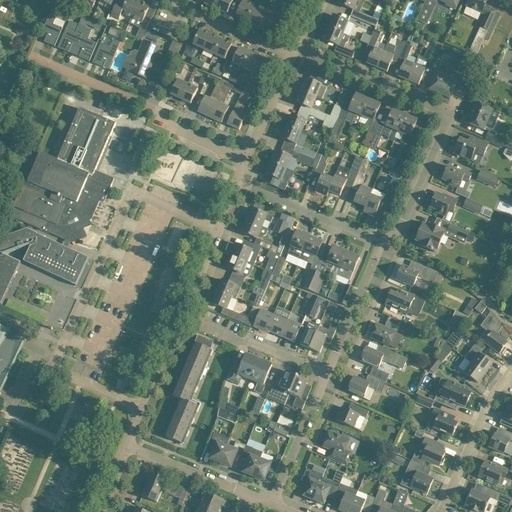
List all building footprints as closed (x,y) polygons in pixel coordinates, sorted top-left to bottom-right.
[(83,0),(82,4),(93,9),(96,0),(100,2),(99,5),(109,10),(113,0),(83,0)] [(121,14),(132,18),(139,2),(135,0),(127,0),(124,6),(117,3),(113,12),(111,16),(119,19),(121,14)] [(216,9),(220,0),(206,0),(205,4),(216,9)] [(220,0),(216,9),(227,14),(233,0),(220,0)] [(236,16),(245,20),(252,5),(254,6),(256,2),(252,0),(244,0),(244,1),(243,1),(236,16)] [(357,0),(340,0),(338,4),(348,8),(353,10),(357,0)] [(428,0),(435,3),(436,0),(438,0),(456,8),(459,0),(428,0)] [(469,0),(466,6),(486,15),(481,27),(468,55),(475,58),(488,30),(492,22),(493,21),(496,13),(497,11),(485,6),(487,0),(469,0)] [(139,2),(132,18),(137,21),(134,26),(145,31),(151,18),(146,16),(150,7),(139,2)] [(246,23),(252,26),(259,11),(253,8),(254,6),(252,5),(245,20),(247,21),(246,23)] [(252,26),(261,30),(270,11),(265,9),(264,13),(259,11),(252,26)] [(261,30),(268,33),(276,15),(275,15),(275,14),(270,11),(261,30)] [(354,18),(372,25),(376,27),(379,21),(357,12),(354,18)] [(50,13),(42,32),(48,34),(44,42),(55,47),(62,29),(53,25),(57,16),(50,13)] [(493,21),(492,22),(496,25),(501,15),(496,13),(493,21)] [(276,15),(268,33),(275,37),(276,35),(279,36),(286,20),(276,15)] [(334,16),(328,28),(343,34),(348,22),(334,16)] [(66,30),(58,48),(69,53),(72,45),(77,47),(85,28),(79,25),(75,34),(66,30)] [(24,34),(25,31),(24,28),(19,26),(17,27),(15,30),(17,33),(21,35),(24,34)] [(398,33),(404,35),(406,29),(400,27),(398,33)] [(85,28),(77,47),(82,49),(79,57),(89,62),(97,44),(88,40),(92,31),(85,28)] [(343,34),(328,28),(323,40),(337,46),(334,52),(352,60),(355,53),(344,48),(346,43),(347,42),(350,37),(343,34)] [(193,45),(204,50),(211,35),(200,30),(193,45)] [(367,64),(377,68),(384,52),(387,46),(377,42),(381,33),(374,30),(371,37),(368,45),(365,51),(371,54),(367,64)] [(117,31),(114,37),(120,39),(123,33),(117,31)] [(149,32),(146,38),(155,42),(158,36),(149,32)] [(364,34),(361,41),(368,45),(371,37),(364,34)] [(204,50),(214,55),(221,40),(211,35),(204,50)] [(427,38),(420,35),(417,41),(424,44),(427,38)] [(101,43),(93,63),(103,68),(107,59),(112,62),(120,43),(114,40),(111,47),(101,43)] [(221,40),(214,55),(225,60),(232,45),(221,40)] [(144,41),(139,52),(135,51),(130,53),(129,56),(127,57),(123,68),(131,71),(131,72),(137,75),(146,79),(159,48),(144,41)] [(384,52),(377,68),(387,73),(391,63),(394,56),(393,56),(394,54),(400,57),(405,44),(398,41),(396,47),(388,44),(387,46),(384,52)] [(179,50),(181,46),(172,42),(170,47),(167,55),(170,61),(174,62),(179,50)] [(412,47),(405,44),(400,57),(407,59),(412,47)] [(455,57),(457,51),(449,47),(446,54),(455,57)] [(232,63),(243,68),(250,53),(239,48),(232,63)] [(251,75),(260,57),(250,53),(243,68),(252,72),(251,75)] [(402,68),(398,77),(408,81),(415,65),(418,59),(409,56),(407,59),(406,61),(405,61),(402,68)] [(260,57),(251,75),(262,80),(269,64),(266,63),(267,61),(260,57)] [(415,65),(408,81),(419,86),(423,77),(426,70),(431,72),(434,63),(419,57),(418,59),(415,65)] [(190,63),(196,66),(199,61),(193,58),(190,63)] [(199,61),(196,66),(202,69),(203,68),(207,70),(210,66),(199,61)] [(439,66),(429,90),(440,95),(447,78),(450,71),(439,66)] [(212,73),(218,76),(220,71),(215,68),(212,73)] [(311,80),(320,83),(323,74),(314,71),(311,80)] [(447,78),(440,95),(450,99),(454,89),(459,91),(465,77),(450,71),(447,78)] [(222,77),(235,84),(237,78),(232,76),(224,73),(222,77)] [(237,78),(235,84),(241,87),(243,81),(240,80),(241,79),(240,78),(241,75),(239,74),(237,78)] [(307,79),(302,91),(316,97),(323,100),(328,89),(321,86),(307,79)] [(171,95),(181,100),(188,84),(178,80),(171,95)] [(197,112),(209,118),(224,86),(217,83),(210,99),(205,96),(197,112)] [(224,86),(209,118),(221,123),(229,108),(224,105),(231,89),(233,86),(226,83),(224,86)] [(245,88),(252,91),(254,86),(247,83),(245,88)] [(188,84),(181,100),(191,104),(198,89),(188,84)] [(309,115),(324,122),(335,127),(339,119),(343,108),(335,105),(330,117),(312,109),(316,97),(302,91),(297,103),(311,109),(309,115)] [(242,93),(231,115),(227,125),(239,130),(246,115),(241,112),(249,96),(242,93)] [(338,95),(335,103),(342,106),(345,99),(338,95)] [(356,128),(359,122),(368,100),(356,95),(346,119),(352,122),(350,126),(356,128)] [(105,110),(109,101),(103,99),(99,108),(105,110)] [(367,138),(373,140),(375,135),(381,121),(375,119),(377,114),(381,105),(368,100),(359,122),(366,125),(366,130),(369,132),(367,138)] [(8,105),(0,101),(0,111),(5,113),(8,105)] [(468,123),(477,127),(483,130),(486,125),(492,110),(476,103),(470,115),(471,116),(468,123)] [(58,158),(58,160),(81,170),(84,164),(91,167),(88,173),(94,175),(96,171),(116,124),(101,118),(79,109),(61,153),(58,158)] [(389,119),(382,135),(389,138),(392,129),(398,132),(405,115),(393,110),(389,119)] [(292,115),(287,127),(301,133),(306,121),(292,115)] [(405,115),(398,132),(404,134),(400,143),(404,144),(413,148),(420,131),(418,135),(413,132),(418,121),(405,115)] [(339,119),(335,127),(333,132),(339,135),(345,121),(339,119)] [(332,133),(333,132),(335,127),(324,122),(322,128),(327,131),(332,133)] [(287,127),(282,139),(302,147),(307,136),(301,134),(301,133),(287,127)] [(339,135),(333,132),(332,133),(329,142),(335,145),(339,135)] [(485,140),(502,147),(506,139),(489,132),(485,140)] [(375,135),(373,140),(370,148),(376,151),(382,137),(375,135)] [(468,143),(466,142),(460,139),(457,147),(454,148),(455,151),(453,154),(456,155),(458,158),(461,157),(473,162),(476,155),(483,158),(488,145),(471,137),(468,143)] [(304,148),(302,155),(319,162),(322,156),(304,148)] [(511,152),(505,150),(503,154),(509,161),(511,161),(511,152)] [(277,151),(271,163),(286,169),(291,158),(316,169),(319,162),(302,155),(294,152),(291,157),(277,151)] [(15,208),(11,217),(73,243),(87,238),(84,229),(92,226),(90,221),(92,220),(99,202),(102,195),(107,197),(109,190),(110,189),(110,188),(112,184),(112,185),(115,179),(96,171),(94,175),(88,173),(91,167),(84,164),(81,170),(58,160),(40,153),(38,158),(28,182),(25,180),(13,207),(15,208)] [(327,197),(329,192),(336,175),(335,175),(333,180),(323,175),(327,164),(325,164),(328,158),(322,156),(319,162),(316,169),(315,174),(314,175),(321,178),(315,192),(327,197)] [(344,186),(351,189),(364,160),(357,157),(349,175),(338,171),(336,175),(329,192),(340,197),(344,186)] [(354,202),(365,207),(372,191),(361,186),(365,178),(363,177),(369,162),(364,160),(351,189),(358,192),(354,202)] [(266,182),(265,183),(285,191),(285,190),(288,184),(286,183),(289,177),(284,175),(286,169),(271,163),(266,175),(268,176),(266,182)] [(449,185),(458,189),(462,181),(464,182),(465,180),(469,181),(472,175),(461,170),(460,172),(448,167),(445,172),(444,173),(444,175),(442,179),(450,183),(449,185)] [(480,172),(477,180),(494,187),(495,184),(500,186),(502,182),(480,172)] [(365,207),(363,212),(375,217),(382,200),(384,199),(389,202),(400,177),(393,175),(385,196),(372,191),(365,207)] [(436,212),(445,216),(447,210),(452,212),(457,201),(443,195),(442,198),(435,195),(430,208),(437,211),(436,212)] [(467,199),(463,207),(479,214),(483,206),(467,199)] [(482,214),(489,217),(492,210),(485,207),(482,214)] [(252,209),(247,221),(261,227),(264,220),(271,223),(273,218),(267,215),(252,209)] [(273,232),(283,236),(286,237),(294,218),(282,213),(279,220),(273,232)] [(261,227),(247,221),(242,233),(256,239),(258,235),(263,237),(266,236),(268,230),(261,227)] [(444,231),(438,228),(429,224),(428,226),(423,224),(415,241),(421,243),(420,246),(436,253),(445,234),(443,233),(444,231)] [(466,240),(473,242),(476,236),(450,224),(447,232),(466,240)] [(0,304),(1,305),(21,263),(4,255),(31,245),(23,262),(76,286),(88,259),(37,235),(38,234),(27,229),(0,239),(0,304)] [(303,231),(302,234),(297,232),(293,241),(287,254),(293,257),(300,260),(304,252),(310,237),(311,235),(303,231)] [(260,240),(258,246),(261,248),(270,251),(280,256),(288,238),(283,236),(278,248),(272,246),(260,240)] [(304,252),(300,260),(313,265),(323,242),(310,237),(304,252)] [(254,266),(261,248),(258,246),(254,245),(251,250),(237,244),(232,256),(246,262),(254,266)] [(334,265),(340,267),(347,252),(334,247),(324,270),(329,272),(331,273),(334,265)] [(267,268),(266,271),(272,274),(280,257),(280,256),(270,251),(267,257),(273,259),(269,269),(267,268)] [(347,252),(340,267),(337,275),(345,279),(350,281),(359,258),(347,252)] [(250,276),(254,266),(246,262),(232,256),(227,269),(247,277),(250,276)] [(272,274),(272,275),(278,278),(279,278),(286,260),(280,257),(272,274)] [(463,258),(460,264),(466,266),(469,260),(463,258)] [(396,280),(413,287),(417,278),(433,285),(438,273),(432,270),(417,263),(414,271),(402,266),(396,280)] [(263,281),(259,289),(265,291),(272,275),(272,274),(266,271),(265,270),(262,278),(263,281)] [(298,286),(309,291),(316,273),(310,270),(305,281),(301,279),(298,286)] [(316,273),(309,291),(315,293),(323,276),(316,273)] [(222,281),(217,292),(231,298),(236,300),(241,289),(236,287),(222,281)] [(339,303),(346,306),(353,288),(347,285),(339,303)] [(265,291),(259,289),(255,287),(253,294),(257,296),(254,303),(259,305),(265,291)] [(398,310),(407,314),(413,316),(420,299),(398,289),(396,294),(391,292),(385,305),(391,307),(389,311),(396,314),(398,310)] [(231,298),(217,292),(212,304),(223,309),(221,314),(250,327),(253,320),(248,318),(227,309),(231,298)] [(314,296),(312,300),(306,315),(314,319),(322,299),(314,296)] [(482,301),(475,310),(481,315),(487,307),(482,301)] [(328,308),(335,312),(337,306),(330,303),(328,308)] [(253,307),(248,318),(253,320),(258,309),(253,307)] [(253,327),(267,333),(275,314),(274,314),(274,315),(261,310),(257,318),(253,327)] [(456,312),(449,328),(457,331),(468,317),(456,312)] [(507,344),(507,343),(499,337),(499,334),(497,334),(502,327),(491,312),(480,327),(491,334),(484,343),(499,354),(501,353),(502,354),(506,349),(504,348),(507,344)] [(268,332),(281,337),(288,319),(275,314),(267,333),(268,332)] [(371,338),(380,342),(389,346),(395,333),(396,333),(401,322),(398,321),(389,317),(384,327),(377,324),(371,338)] [(288,319),(281,337),(294,343),(298,334),(302,325),(288,319)] [(0,394),(1,393),(0,392),(0,386),(2,387),(3,387),(2,386),(6,379),(7,379),(6,378),(10,371),(11,371),(10,370),(13,363),(14,363),(14,362),(17,355),(18,355),(17,354),(21,347),(22,347),(21,346),(19,344),(21,339),(25,341),(26,339),(25,339),(25,340),(16,336),(16,334),(15,335),(13,334),(13,333),(9,331),(12,325),(1,320),(0,321),(0,320),(0,394)] [(310,349),(317,333),(319,327),(309,323),(300,345),(310,349)] [(317,333),(310,349),(320,354),(324,342),(330,345),(336,329),(331,327),(330,327),(329,331),(325,329),(322,335),(317,333)] [(457,331),(451,339),(458,344),(464,336),(457,331)] [(192,400),(209,360),(213,351),(210,350),(213,342),(198,336),(195,343),(196,344),(173,396),(182,400),(166,437),(184,445),(188,435),(201,404),(192,400)] [(438,338),(434,347),(442,350),(446,345),(448,342),(438,338)] [(448,342),(446,345),(453,350),(458,344),(451,339),(451,338),(448,342)] [(475,344),(464,358),(485,374),(492,364),(480,355),(483,350),(475,344)] [(394,353),(391,351),(382,347),(379,354),(366,348),(361,361),(370,365),(378,369),(382,360),(390,364),(400,368),(403,369),(407,359),(404,358),(394,353)] [(440,352),(435,359),(442,364),(447,357),(440,352)] [(242,377),(251,380),(260,358),(251,355),(251,356),(246,354),(242,364),(235,361),(227,380),(239,385),(242,377)] [(260,358),(251,380),(258,383),(255,391),(261,394),(265,385),(264,385),(268,375),(272,365),(267,363),(268,362),(260,358)] [(485,374),(464,358),(458,367),(465,373),(464,373),(478,383),(485,374)] [(434,359),(427,369),(434,374),(442,364),(435,359),(434,359)] [(288,394),(289,394),(297,376),(286,371),(281,382),(276,380),(270,393),(281,398),(285,390),(289,392),(288,394)] [(348,391),(363,398),(370,401),(375,391),(376,391),(377,387),(380,381),(377,379),(368,375),(366,382),(354,377),(348,391)] [(297,376),(289,394),(297,397),(295,402),(293,406),(302,410),(308,397),(302,394),(307,382),(297,378),(298,376),(297,376)] [(458,405),(464,407),(465,408),(471,393),(463,390),(464,388),(448,381),(442,396),(437,394),(436,398),(434,401),(456,411),(458,405)] [(413,402),(415,403),(431,410),(434,402),(434,401),(429,399),(422,396),(419,395),(416,394),(413,402)] [(406,395),(402,403),(408,405),(411,397),(406,395)] [(253,410),(260,413),(265,401),(258,398),(253,410)] [(342,408),(340,413),(339,412),(336,418),(337,419),(336,421),(354,428),(359,416),(366,419),(369,412),(364,410),(355,406),(352,412),(342,408)] [(433,428),(443,433),(452,437),(458,424),(453,422),(455,418),(444,413),(434,409),(431,415),(437,418),(433,428)] [(409,410),(404,423),(411,426),(417,414),(409,410)] [(290,429),(277,423),(277,424),(275,429),(274,432),(277,433),(278,433),(287,437),(290,429)] [(417,429),(414,437),(421,439),(424,432),(417,429)] [(489,448),(504,454),(509,442),(511,443),(511,434),(504,431),(501,437),(495,434),(489,448)] [(325,443),(323,447),(325,447),(332,450),(329,457),(338,461),(347,465),(352,454),(354,455),(360,443),(350,439),(349,441),(339,436),(330,432),(329,434),(327,435),(325,439),(326,441),(325,443)] [(220,464),(227,446),(230,439),(215,433),(209,447),(214,449),(210,459),(220,464)] [(422,459),(430,462),(439,466),(445,453),(441,452),(444,446),(426,438),(421,449),(426,451),(422,459)] [(238,448),(245,450),(246,446),(236,442),(233,449),(227,446),(220,464),(231,468),(238,448)] [(245,450),(241,459),(247,461),(243,473),(254,477),(260,460),(263,454),(256,451),(252,450),(253,448),(246,446),(245,450)] [(260,460),(254,477),(264,481),(268,471),(275,474),(282,458),(278,456),(275,462),(272,460),(273,458),(263,454),(260,460)] [(392,454),(390,462),(405,466),(407,458),(392,454)] [(413,480),(410,489),(419,493),(420,491),(427,494),(434,479),(420,473),(423,466),(411,461),(404,476),(413,480)] [(508,470),(496,465),(495,466),(485,462),(483,465),(482,465),(479,472),(480,473),(479,476),(486,480),(486,481),(492,484),(492,482),(497,484),(501,477),(504,479),(508,470)] [(307,469),(302,482),(308,484),(303,496),(313,500),(320,483),(322,478),(323,475),(325,470),(314,465),(312,471),(307,469)] [(336,470),(332,481),(341,484),(345,473),(336,470)] [(146,485),(162,491),(180,499),(184,501),(189,489),(180,486),(178,492),(164,486),(166,480),(151,473),(146,485)] [(320,483),(313,500),(324,505),(328,495),(328,493),(336,496),(338,491),(340,485),(322,478),(320,483)] [(338,491),(336,496),(343,499),(342,501),(339,511),(342,511),(349,511),(358,491),(349,488),(340,484),(340,485),(338,491)] [(157,503),(162,491),(146,485),(141,496),(157,503)] [(495,506),(498,499),(510,504),(511,499),(483,487),(484,488),(481,494),(472,491),(466,505),(470,507),(470,509),(476,511),(478,511),(479,511),(481,511),(483,511),(488,503),(495,506)] [(358,491),(349,511),(361,511),(365,502),(373,505),(376,499),(358,491)] [(373,505),(371,510),(377,511),(390,511),(391,511),(381,508),(387,494),(379,491),(376,499),(373,505)] [(205,499),(201,506),(215,511),(218,511),(221,506),(228,509),(230,504),(223,500),(207,493),(207,494),(204,493),(201,497),(205,499)]
